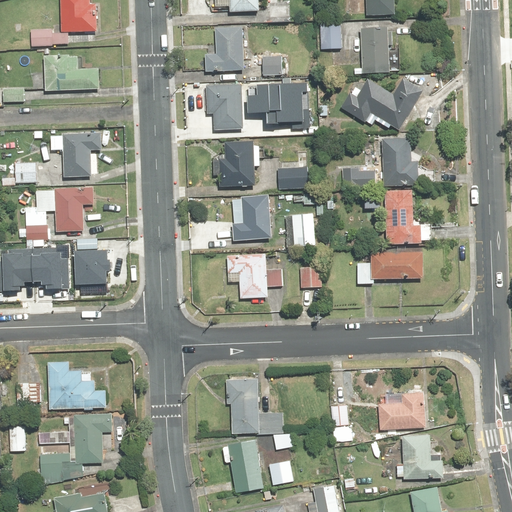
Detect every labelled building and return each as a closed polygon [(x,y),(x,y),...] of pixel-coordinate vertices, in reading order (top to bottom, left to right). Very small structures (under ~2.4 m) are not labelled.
[(33,27),(32,45),(72,45),(72,31),(100,31),(100,0),(63,0),(63,28),(33,27)] [(261,0),(218,0),(219,5),(232,5),(232,11),(262,11),(261,0)] [(368,0),(368,16),(398,16),(398,0),(368,0)] [(293,2),(269,1),(269,24),(293,24),(293,2)] [(344,21),(323,21),(323,48),(344,48),(344,21)] [(249,78),(286,77),(286,51),(249,51),(249,25),(218,25),(218,51),(208,51),(208,70),(249,70),(249,78)] [(398,26),(364,26),(364,72),(398,72),(398,26)] [(47,53),(46,90),(104,90),(104,68),(82,68),(82,53),(47,53)] [(351,89),(341,107),(376,125),(380,117),(404,130),(426,88),(406,78),(399,92),(369,76),(360,94),(351,89)] [(250,93),(250,111),(269,111),(269,120),(291,120),(291,124),(310,124),(310,80),(258,80),(258,93),(250,93)] [(246,83),(209,83),(210,112),(217,112),(217,129),(247,129),(246,83)] [(28,86),(4,86),(4,102),(28,102),(28,86)] [(65,131),(64,176),(95,177),(95,148),(105,148),(106,131),(65,131)] [(415,136),(384,136),(384,184),(415,184),(415,136)] [(214,153),(215,186),(259,185),(258,138),(226,139),(226,153),(214,153)] [(18,161),(18,182),(39,182),(39,161),(18,161)] [(280,166),(281,187),(312,187),(311,166),(280,166)] [(374,168),(346,167),(345,188),(373,189),(374,168)] [(58,185),(58,231),(87,231),(87,204),(98,204),(98,186),(58,185)] [(418,188),(388,188),(387,246),(428,246),(428,222),(418,222),(418,188)] [(235,221),(235,241),(276,240),(275,193),(245,193),(245,221),(235,221)] [(27,205),(27,239),(50,239),(51,205),(27,205)] [(293,212),(293,245),(319,245),(319,212),(293,212)] [(4,252),(4,290),(23,289),(23,285),(27,285),(27,279),(35,279),(35,247),(10,248),(10,252),(4,252)] [(48,289),(67,288),(66,251),(59,251),(59,247),(35,247),(35,279),(43,278),(44,285),(48,285),(48,289)] [(78,250),(78,282),(110,281),(109,268),(114,268),(114,258),(111,258),(111,249),(78,250)] [(374,260),(360,261),(361,283),(379,283),(379,278),(427,277),(427,250),(374,250),(374,260)] [(271,252),(230,252),(231,281),(242,281),(242,297),(272,297),(272,286),(284,286),(284,264),(271,265),(271,252)] [(302,265),(302,289),(325,289),(325,265),(302,265)] [(52,407),(111,408),(111,389),(94,388),(95,370),(74,369),(74,360),(52,359),(52,407)] [(264,433),(263,376),(229,376),(229,404),(234,404),(235,434),(264,433)] [(19,380),(18,407),(34,407),(34,401),(44,401),(44,380),(19,380)] [(380,401),(380,428),(430,427),(430,391),(397,392),(397,401),(380,401)] [(350,403),(331,403),(331,426),(350,426),(350,403)] [(108,463),(108,411),(75,412),(75,450),(42,450),(42,480),(83,479),(83,463),(108,463)] [(29,424),(12,424),(12,452),(29,452),(29,424)] [(434,432),(405,433),(405,461),(399,461),(399,479),(448,478),(448,458),(434,458),(434,432)] [(301,435),(286,434),(276,434),(279,451),(301,446),(301,435)] [(260,437),(224,443),(227,462),(233,461),(238,491),(267,487),(260,437)] [(272,463),(275,484),(297,480),(294,459),(272,463)] [(316,483),(320,511),(343,511),(339,479),(316,483)] [(440,486),(413,490),(416,511),(451,511),(451,508),(443,509),(440,486)] [(86,491),(56,496),(58,511),(113,511),(110,493),(87,497),(86,491)]
